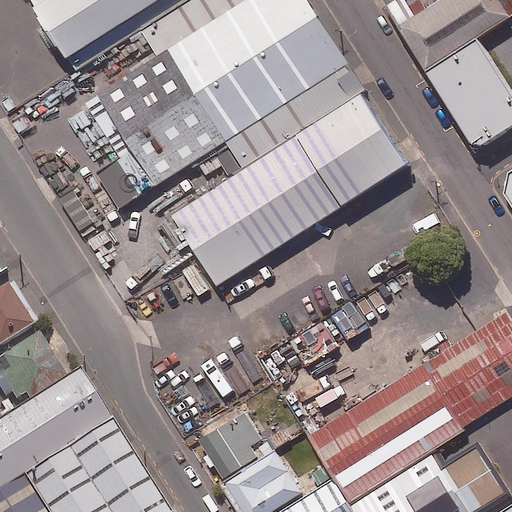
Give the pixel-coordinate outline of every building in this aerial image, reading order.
[(187,0),(30,0),(75,70),(141,29),(187,0)] [(225,142),(349,65),(308,0),(187,0),(141,29),(158,57),(86,102),(120,157),(95,173),(118,209),(225,142)] [(432,74),(484,41),(511,23),(511,0),(397,0),(388,6),(432,74)] [(511,127),(511,83),(484,41),(432,74),(479,148),(511,127)] [(378,83),(361,57),(349,65),(225,142),(242,168),(378,83)] [(425,157),(378,83),(242,168),(176,212),(223,286),(425,157)] [(0,350),(40,326),(14,284),(0,293),(0,350)] [(511,399),(511,303),(306,433),(334,478),(349,502),(433,449),(511,399)] [(59,350),(55,353),(42,335),(0,362),(0,384),(13,405),(67,372),(61,363),(66,360),(59,350)] [(0,493),(111,426),(75,367),(67,372),(13,405),(0,412),(0,493)] [(235,415),(220,424),(243,464),(258,455),(252,444),(265,436),(247,408),(235,415)] [(243,464),(220,424),(200,436),(224,475),(243,464)] [(163,511),(111,426),(33,474),(56,511),(163,511)] [(433,449),(349,502),(355,511),(476,511),(510,491),(479,442),(442,464),(433,449)] [(271,511),(314,486),(288,445),(233,479),(252,511),(271,511)] [(56,511),(33,474),(0,493),(0,511),(56,511)] [(355,511),(349,502),(334,478),(279,511),(355,511)]
